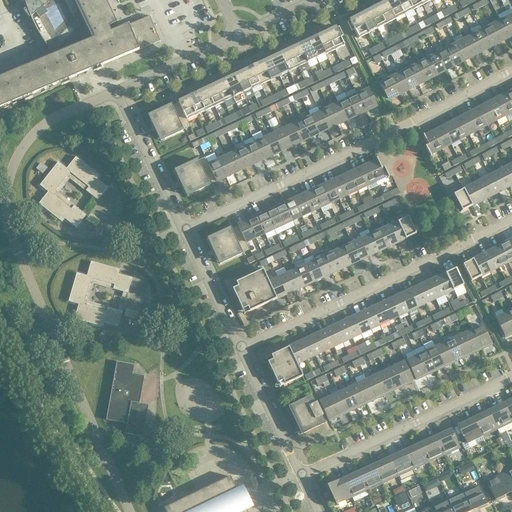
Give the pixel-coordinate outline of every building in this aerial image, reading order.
[(24,0),(27,3),(25,4),(26,8),(23,11),(29,19),(30,18),(32,22),(35,27),(37,32),(40,37),(43,42),(46,46),(50,51),(54,56),(0,77),(0,108),(87,72),(160,42),(149,17),(117,30),(115,25),(116,24),(104,0),(24,0)] [(404,15),(396,0),(390,0),(386,2),(395,19),(404,15)] [(413,10),(407,0),(396,0),(404,15),(413,10)] [(422,5),(419,0),(407,0),(413,10),(422,5)] [(395,19),(386,2),(377,7),(386,24),(395,19)] [(453,6),(447,9),(450,14),(455,12),(453,6)] [(386,24),(377,7),(368,12),(377,29),(386,24)] [(450,14),(447,9),(442,12),(445,17),(450,14)] [(377,29),(368,12),(359,16),(368,34),(377,29)] [(368,34),(359,16),(347,23),(351,31),(354,30),(358,38),(368,34)] [(434,16),(429,19),(432,24),(437,21),(434,16)] [(511,36),(511,22),(509,17),(500,21),(509,38),(511,36)] [(432,24),(429,19),(424,21),(427,27),(432,24)] [(509,38),(500,21),(491,26),(499,43),(509,38)] [(416,25),(411,28),(414,33),(419,31),(416,25)] [(499,43),(491,26),(482,31),(490,47),(499,43)] [(339,27),(326,33),(335,50),(344,46),(340,37),(343,36),(339,27)] [(414,33),(411,28),(406,31),(409,36),(414,33)] [(490,47),(482,31),(473,35),(481,52),(490,47)] [(335,50),(326,33),(317,37),(325,55),(335,50)] [(398,35),(393,38),(396,43),(401,40),(398,35)] [(481,52),(473,35),(464,40),(472,57),(481,52)] [(325,55),(317,37),(308,41),(316,59),(325,55)] [(396,43),(393,38),(388,40),(391,46),(396,43)] [(472,57),(464,40),(454,45),(463,62),(472,57)] [(316,59),(308,41),(299,46),(307,63),(316,59)] [(380,44),(375,47),(378,52),(383,50),(380,44)] [(463,62),(454,45),(445,50),(454,66),(463,62)] [(307,63),(299,46),(289,50),(298,68),(307,63)] [(378,52),(375,47),(370,50),(372,55),(378,52)] [(298,68),(289,50),(280,54),(288,72),(298,68)] [(454,66),(445,50),(436,54),(445,71),(454,66)] [(288,72),(280,54),(271,59),(279,76),(288,72)] [(445,71),(436,54),(427,59),(436,76),(445,71)] [(382,60),(379,55),(374,58),(376,63),(382,60)] [(279,76),(271,59),(262,63),(270,81),(279,76)] [(436,76),(427,59),(418,64),(427,80),(436,76)] [(270,81),(262,63),(252,68),(260,85),(270,81)] [(427,80),(418,64),(409,69),(418,85),(427,80)] [(260,85),(252,68),(243,72),(251,90),(260,85)] [(418,85),(409,69),(400,73),(409,90),(418,85)] [(251,90),(243,72),(234,76),(242,94),(251,90)] [(409,90),(400,73),(391,78),(400,95),(409,90)] [(242,94),(234,76),(224,81),(233,98),(242,94)] [(400,95),(391,78),(379,84),(383,93),(386,91),(390,100),(400,95)] [(233,98),(224,81),(215,85),(224,103),(233,98)] [(224,103),(215,85),(206,89),(214,107),(224,103)] [(214,107),(206,89),(197,94),(205,111),(214,107)] [(369,89),(356,95),(364,112),(374,108),(370,99),(373,98),(369,89)] [(205,111),(197,94),(188,98),(196,116),(205,111)] [(364,112),(356,95),(347,100),(355,117),(364,112)] [(511,112),(511,107),(505,95),(496,99),(505,116),(511,112)] [(196,116),(188,98),(178,102),(187,120),(196,116)] [(505,116),(496,99),(487,104),(496,121),(505,116)] [(355,117),(347,100),(338,104),(346,121),(355,117)] [(187,120),(178,102),(153,115),(154,118),(150,120),(159,138),(163,136),(164,139),(190,127),(187,120)] [(346,121),(338,104),(329,108),(337,125),(346,121)] [(496,121),(487,104),(478,109),(487,125),(496,121)] [(337,125),(329,108),(319,113),(327,130),(337,125)] [(487,125),(478,109),(469,114),(477,130),(487,125)] [(327,130),(319,113),(310,117),(318,134),(327,130)] [(477,130),(469,114),(460,118),(468,135),(477,130)] [(318,134),(310,117),(301,121),(309,138),(318,134)] [(468,135),(460,118),(451,123),(459,140),(468,135)] [(309,138),(301,121),(292,126),(300,143),(309,138)] [(459,140),(451,123),(441,128),(450,144),(459,140)] [(300,143),(292,126),(282,130),(290,147),(300,143)] [(450,144),(441,128),(432,133),(441,149),(450,144)] [(197,132),(199,137),(205,135),(202,129),(197,132)] [(290,147),(282,130),(273,134),(281,151),(290,147)] [(441,149),(432,133),(424,137),(423,136),(422,136),(427,146),(425,147),(430,157),(430,155),(441,149)] [(281,151),(273,134),(264,139),(272,156),(281,151)] [(272,156),(264,139),(254,143),(262,160),(272,156)] [(262,160),(254,143),(245,148),(253,165),(262,160)] [(253,165),(245,148),(236,152),(244,169),(253,165)] [(244,169),(236,152),(227,156),(235,173),(244,169)] [(235,173),(227,156),(218,161),(226,178),(235,173)] [(177,175),(181,183),(185,192),(189,191),(191,194),(216,182),(208,165),(205,157),(179,169),(181,173),(177,175)] [(376,161),(367,165),(375,182),(387,177),(388,178),(384,168),(381,169),(376,159),(376,161)] [(100,179),(77,160),(68,172),(60,165),(41,189),(49,195),(40,207),(63,225),(66,222),(77,231),(87,218),(90,215),(86,212),(83,215),(75,209),(57,194),(69,179),(87,194),(95,200),(92,204),(96,207),(99,203),(109,191),(98,182),(100,179)] [(226,178),(218,161),(208,165),(216,182),(226,178)] [(443,165),(446,171),(451,168),(448,163),(443,165)] [(375,182),(367,165),(358,169),(366,186),(375,182)] [(511,185),(511,174),(508,167),(499,171),(507,188),(511,185)] [(366,186),(358,169),(349,174),(357,191),(366,186)] [(507,188),(499,171),(490,176),(498,192),(507,188)] [(357,191),(349,174),(340,178),(348,195),(357,191)] [(498,192),(490,176),(481,181),(489,197),(498,192)] [(348,195),(340,178),(330,182),(338,199),(348,195)] [(489,197),(481,181),(472,186),(480,202),(489,197)] [(338,199),(330,182),(321,187),(329,204),(338,199)] [(480,202),(472,186),(463,190),(471,207),(480,202)] [(329,204),(321,187),(312,191),(320,208),(329,204)] [(471,207),(463,190),(453,195),(461,211),(460,212),(461,212),(471,207)] [(320,208),(312,191),(302,195),(310,212),(320,208)] [(310,212),(302,195),(293,200),(301,217),(310,212)] [(301,217),(293,200),(284,204),(292,221),(301,217)] [(292,221),(284,204),(275,208),(283,225),(292,221)] [(283,225),(275,208),(265,213),(273,230),(283,225)] [(273,230),(265,213),(256,217),(264,234),(273,230)] [(264,234),(256,217),(247,221),(255,238),(264,234)] [(408,218),(398,222),(406,239),(416,234),(416,233),(415,234),(408,218)] [(255,238),(247,221),(238,226),(246,243),(255,238)] [(406,239),(398,222),(389,227),(396,243),(406,239)] [(246,243),(238,226),(212,238),(213,241),(210,243),(218,261),(222,259),(223,262),(249,250),(246,243)] [(396,243),(389,227),(379,231),(387,248),(396,243)] [(387,248),(379,231),(370,235),(378,252),(387,248)] [(350,239),(352,244),(359,261),(369,256),(361,240),(359,235),(350,239)] [(378,252),(370,235),(361,240),(369,256),(378,252)] [(511,260),(511,249),(508,242),(499,246),(507,263),(511,260)] [(359,261),(352,244),(342,248),(350,265),(359,261)] [(507,263),(499,246),(490,251),(498,267),(507,263)] [(350,265),(342,248),(333,253),(341,269),(350,265)] [(498,267),(490,251),(481,256),(489,272),(498,267)] [(341,269),(333,253),(324,257),(331,274),(341,269)] [(489,272),(481,256),(472,261),(480,277),(489,272)] [(331,274),(324,257),(314,261),(322,278),(331,274)] [(322,278),(314,261),(305,266),(313,282),(322,278)] [(480,277),(472,261),(462,265),(471,282),(480,277)] [(133,280),(119,276),(120,272),(92,264),(88,278),(77,275),(69,304),(79,307),(75,321),(104,329),(105,325),(119,329),(123,314),(124,309),(120,308),(118,313),(109,310),(108,310),(86,303),(91,285),(114,291),(124,294),(122,299),(127,300),(128,296),(133,280)] [(253,271),(251,266),(238,272),(240,277),(253,271)] [(313,282),(305,266),(296,270),(304,287),(313,282)] [(463,286),(455,269),(445,274),(453,290),(463,286)] [(248,313),(276,299),(268,283),(263,270),(234,284),(236,288),(232,289),(242,311),(246,309),(248,313)] [(304,287),(296,270),(287,274),(294,291),(304,287)] [(294,291),(287,274),(277,279),(285,295),(294,291)] [(453,290),(445,274),(436,278),(444,295),(453,290)] [(444,295),(436,278),(427,283),(435,299),(444,295)] [(277,279),(268,283),(276,299),(285,295),(277,279)] [(435,299),(427,283),(418,287),(425,304),(435,299)] [(425,304),(418,287),(408,291),(416,308),(425,304)] [(416,308),(408,291),(399,296),(407,312),(416,308)] [(407,312),(399,296),(390,300),(398,317),(407,312)] [(398,317),(390,300),(381,304),(388,321),(398,317)] [(388,321),(381,304),(371,309),(379,325),(388,321)] [(471,314),(468,308),(462,311),(465,316),(471,314)] [(379,325),(371,309),(362,313),(370,330),(379,325)] [(370,330),(362,313),(353,318),(361,334),(370,330)] [(511,334),(511,327),(505,314),(495,318),(502,331),(501,332),(504,338),(511,334)] [(361,334),(353,318),(344,322),(351,338),(361,334)] [(351,338),(344,322),(334,326),(342,343),(351,338)] [(342,343),(334,326),(325,331),(333,347),(342,343)] [(481,326),(472,330),(481,350),(491,345),(488,338),(487,338),(481,326)] [(481,350),(472,330),(462,334),(472,354),(481,350)] [(333,347),(325,331),(316,335),(324,351),(333,347)] [(472,354),(462,334),(453,339),(462,358),(472,354)] [(324,351),(316,335),(307,339),(314,356),(324,351)] [(314,356),(307,339),(297,344),(305,360),(314,356)] [(462,358),(453,339),(444,343),(453,363),(462,358)] [(453,363),(444,343),(435,347),(444,367),(453,363)] [(305,360),(297,344),(288,348),(296,364),(305,360)] [(444,367),(435,347),(425,352),(435,371),(444,367)] [(296,364),(288,348),(269,357),(271,361),(267,363),(277,385),(281,383),(283,387),(302,378),(296,364)] [(435,371),(425,352),(416,356),(425,376),(435,371)] [(425,376),(416,356),(407,361),(416,380),(425,376)] [(403,362),(393,367),(403,386),(412,382),(403,362)] [(136,368),(118,365),(108,423),(129,427),(127,437),(144,440),(150,409),(149,408),(149,410),(141,408),(146,379),(134,377),(136,368)] [(403,386),(393,367),(384,371),(394,391),(403,386)] [(394,391),(384,371),(375,376),(384,395),(394,391)] [(384,395),(375,376),(366,380),(375,400),(384,395)] [(375,400),(366,380),(357,384),(366,404),(375,400)] [(366,404),(357,384),(347,389),(357,408),(366,404)] [(357,408),(347,389),(338,393),(347,413),(357,408)] [(347,413),(338,393),(329,397),(338,417),(347,413)] [(320,417),(322,416),(316,403),(314,404),(311,397),(289,408),(301,434),(323,424),(320,417)] [(338,417),(329,397),(319,402),(329,421),(338,417)] [(511,399),(503,404),(511,421),(511,399)] [(511,422),(511,421),(503,404),(493,409),(493,407),(488,410),(497,430),(511,422)] [(497,430),(488,410),(482,413),(483,414),(473,419),(482,437),(497,430)] [(482,437),(473,419),(463,423),(463,422),(457,425),(467,444),(482,437)] [(445,433),(435,437),(443,456),(459,448),(450,429),(444,431),(445,433)] [(443,456),(435,437),(425,442),(424,440),(419,443),(428,463),(443,456)] [(428,463),(419,443),(414,445),(414,447),(404,451),(413,470),(428,463)] [(413,470),(404,451),(394,456),(394,454),(388,457),(397,477),(413,470)] [(397,477),(388,457),(383,459),(384,461),(374,465),(382,484),(397,477)] [(471,463),(465,466),(469,473),(474,470),(471,463)] [(382,484),(374,465),(364,470),(363,468),(358,471),(367,491),(382,484)] [(511,469),(501,474),(510,492),(511,491),(511,469)] [(367,491),(358,471),(352,473),(353,475),(343,479),(352,498),(367,491)] [(510,492),(501,474),(486,482),(496,501),(501,498),(501,497),(510,492)] [(444,475),(438,477),(441,483),(446,481),(444,475)] [(237,493),(230,477),(157,511),(246,511),(244,507),(251,504),(244,490),(237,493)] [(352,498),(343,479),(333,484),(333,482),(326,486),(329,492),(330,492),(336,505),(352,498)] [(428,483),(423,486),(426,493),(431,490),(428,483)] [(478,486),(462,493),(471,511),(480,507),(481,508),(487,505),(478,486)] [(413,489),(408,492),(411,499),(417,497),(413,489)] [(404,493),(393,498),(397,507),(408,502),(404,493)] [(469,511),(471,511),(462,493),(447,500),(452,511),(469,511)] [(452,511),(447,500),(431,507),(433,511),(452,511)]
